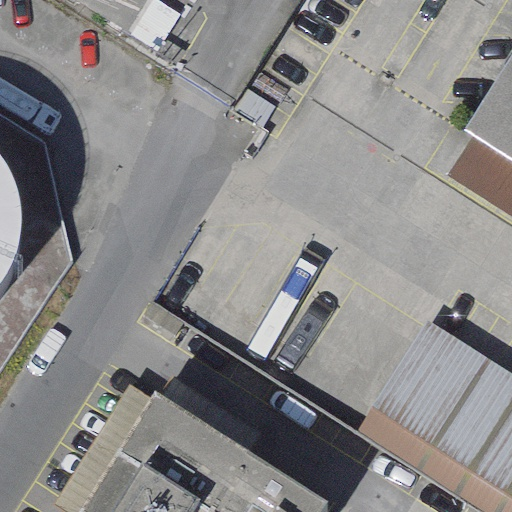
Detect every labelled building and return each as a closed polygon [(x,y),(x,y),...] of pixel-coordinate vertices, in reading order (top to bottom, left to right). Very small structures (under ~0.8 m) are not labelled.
[(511,60),(468,130),(476,135),(511,158),(511,60)] [(511,158),(476,135),(451,174),(511,213),(511,158)] [(0,298),(10,287),(23,255),(25,221),(16,188),(0,163),(0,298)] [(511,511),(511,375),(428,322),(358,432),(483,511),(511,511)] [(68,511),(79,511),(151,398),(131,386),(57,505),(68,511)] [(79,511),(327,511),(333,503),(155,391),(151,398),(79,511)]
